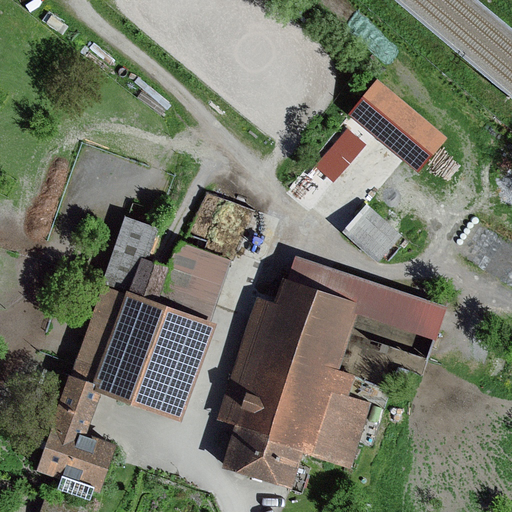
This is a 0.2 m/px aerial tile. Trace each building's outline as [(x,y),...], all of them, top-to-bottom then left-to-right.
[(351,227),(427,137),(396,111),(320,201),(351,227)] [(393,260),(405,225),(362,211),(350,246),(393,260)] [(162,225),(128,213),(103,282),(114,286),(137,294),(162,225)] [(237,265),(185,246),(179,270),(168,307),(215,324),(237,265)] [(453,309),(305,258),(300,283),(370,304),(367,315),(444,342),(453,309)] [(179,270),(150,261),(137,294),(137,296),(168,307),(179,270)] [(240,466),(304,486),(312,458),(358,472),(378,406),(359,400),(366,378),(349,373),(367,315),(370,304),(300,283),(294,280),(285,307),(267,301),(233,412),(255,419),(240,466)] [(180,419),(215,324),(168,307),(137,296),(114,286),(77,385),(110,396),(180,419)] [(407,365),(428,372),(437,343),(416,336),(407,365)] [(110,396),(77,385),(46,471),(112,493),(125,452),(95,440),(110,396)] [(82,511),(51,499),(45,511),(82,511)]
